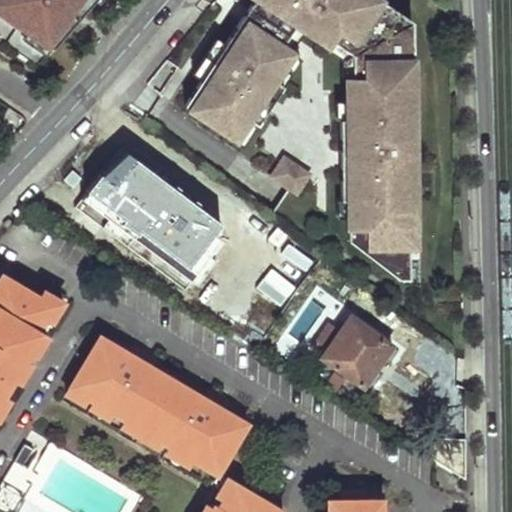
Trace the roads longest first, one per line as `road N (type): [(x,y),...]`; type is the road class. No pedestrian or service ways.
road 1 (secondary): [(477,0),(495,511)]
road 2 (residential): [(92,296),(432,500),(432,511)]
road 3 (tertiary): [(168,0),(0,186)]
road 4 (residential): [(92,296),(0,447)]
